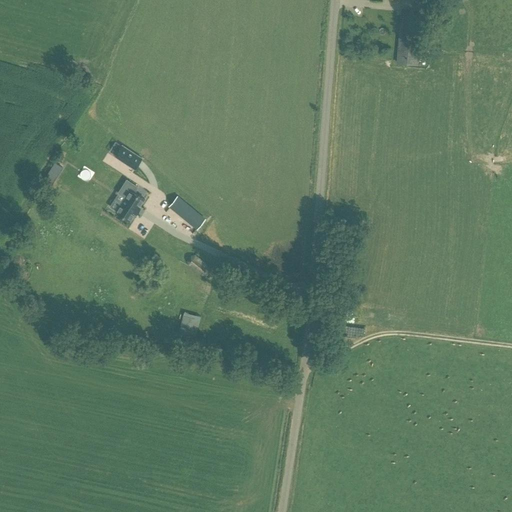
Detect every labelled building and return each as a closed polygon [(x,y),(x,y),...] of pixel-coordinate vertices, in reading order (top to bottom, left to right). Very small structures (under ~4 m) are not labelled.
[(400,11),(396,63),(417,65),(421,12),(400,11)] [(113,161),(132,173),(139,162),(120,150),(113,161)] [(55,162),(52,166),(60,171),(62,167),(55,162)] [(107,198),(120,180),(102,168),(90,186),(107,198)] [(55,179),(47,174),(44,178),(52,183),(55,179)] [(139,187),(127,179),(118,193),(125,198),(116,211),(130,220),(135,213),(136,214),(141,207),(140,206),(145,199),(135,193),(139,187)] [(177,196),(169,206),(198,229),(206,219),(177,196)] [(190,256),(186,260),(188,265),(202,275),(208,276),(211,271),(209,265),(194,255),(190,256)] [(139,281),(131,285),(133,295),(144,296),(147,286),(139,281)] [(182,314),(123,298),(118,317),(177,333),(182,314)]
